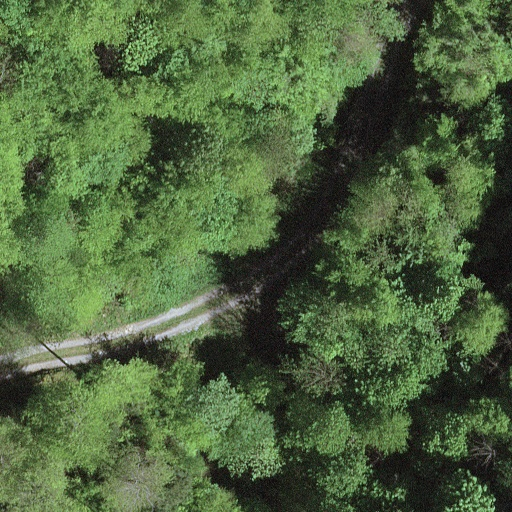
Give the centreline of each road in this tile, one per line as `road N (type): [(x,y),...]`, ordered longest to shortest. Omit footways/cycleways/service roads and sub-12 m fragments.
road 1 (track): [(0,377),(133,344),(286,263),(320,220),(361,132),(387,39),(417,0)]
road 2 (track): [(274,511),(278,429),(269,358),(238,288)]
